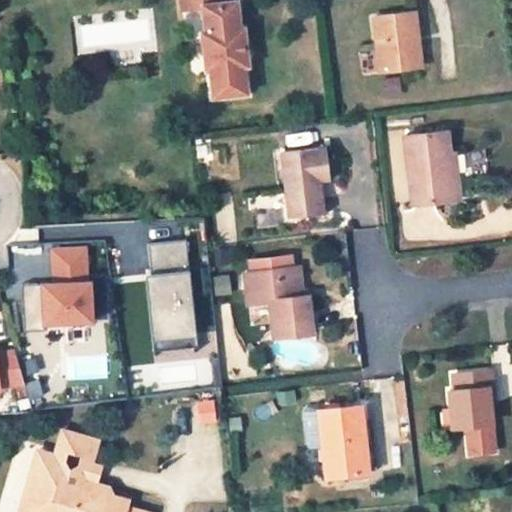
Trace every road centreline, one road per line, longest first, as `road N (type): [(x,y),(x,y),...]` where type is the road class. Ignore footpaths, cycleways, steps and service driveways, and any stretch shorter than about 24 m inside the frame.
road 1 (residential): [(511,282),(371,300)]
road 2 (unknown): [(371,300),(358,163)]
